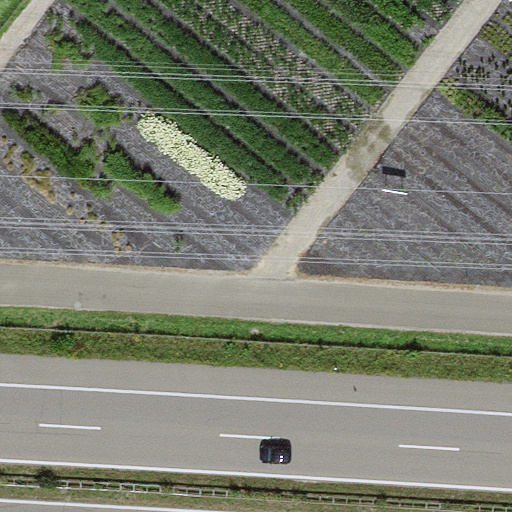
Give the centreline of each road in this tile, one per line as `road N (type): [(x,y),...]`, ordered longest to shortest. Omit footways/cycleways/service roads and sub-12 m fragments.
road 1 (motorway): [(511,451),(0,421)]
road 2 (unclassified): [(511,311),(0,282)]
